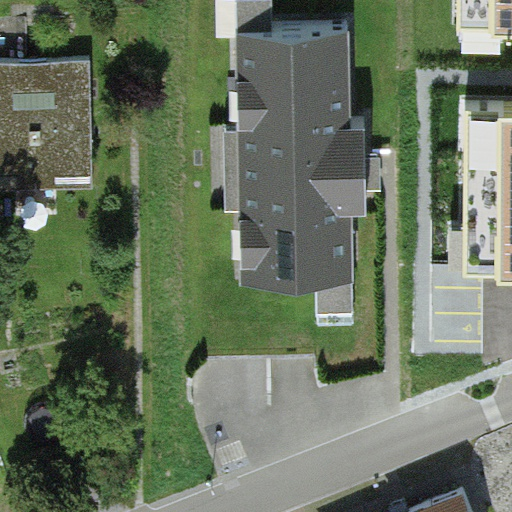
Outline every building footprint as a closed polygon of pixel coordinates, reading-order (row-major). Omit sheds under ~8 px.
[(267,0),(240,0),(245,266),(319,265),(320,308),(355,307),(353,187),(367,187),(365,98),(353,99),(351,6),(268,8),(267,0)] [(511,0),(459,0),(459,9),(501,9),(501,23),(511,22),(511,0)] [(97,58),(0,63),(0,180),(103,176),(97,58)] [(511,102),(488,102),(487,154),(464,153),(463,223),(477,220),(477,267),(511,267),(511,102)] [(88,481),(75,417),(42,424),(55,488),(88,481)] [(494,511),(484,486),(418,511),(494,511)]
